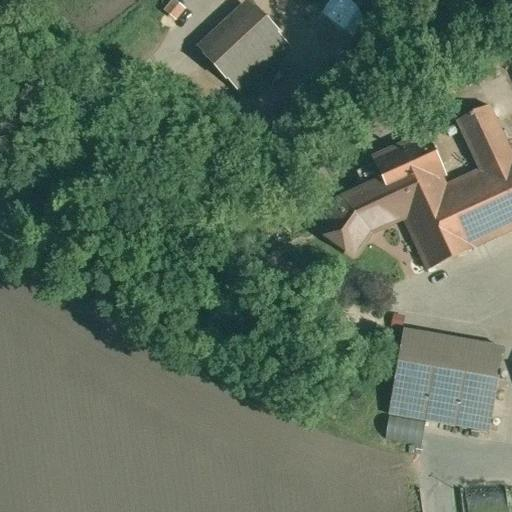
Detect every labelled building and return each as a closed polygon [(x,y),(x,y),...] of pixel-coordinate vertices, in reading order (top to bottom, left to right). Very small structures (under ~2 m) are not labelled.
[(254,0),(206,0),(186,20),(225,62),(272,19),(254,0)] [(352,0),(328,0),(304,40),(340,61),(370,10),(352,0)] [(446,82),(441,69),(431,74),(436,86),(446,82)] [(466,142),(433,157),(430,149),(432,149),(413,108),(362,130),(361,130),(370,150),(371,150),(391,190),(415,242),(511,197),(511,153),(477,78),(444,94),(466,142)] [(370,150),(328,170),(305,201),(341,227),(357,205),(391,190),(371,150),(370,150)] [(455,316),(378,302),(363,386),(463,404),(471,359),(448,355),(455,316)] [(478,320),(455,316),(448,355),(471,359),(478,320)] [(469,511),(507,511),(506,499),(469,501),(469,511)]
